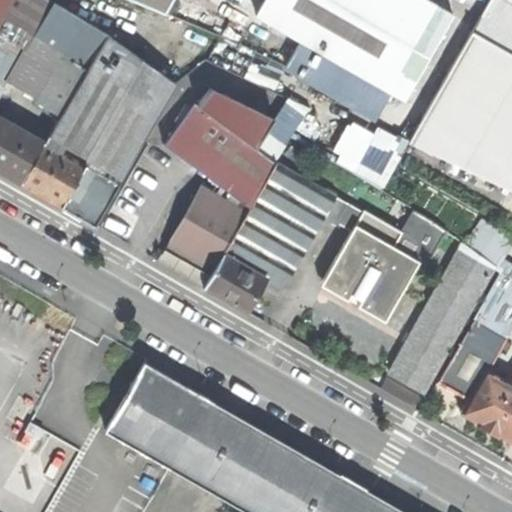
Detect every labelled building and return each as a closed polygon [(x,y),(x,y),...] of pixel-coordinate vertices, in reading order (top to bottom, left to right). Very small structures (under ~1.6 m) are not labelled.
[(0,85),(20,51),(31,31),(49,0),(6,0),(0,11),(0,85)] [(49,197),(93,222),(173,80),(105,33),(53,0),(49,0),(31,31),(84,63),(57,112),(42,138),(19,180),(49,197)] [(142,0),(161,8),(166,0),(142,0)] [(408,136),(511,186),(511,0),(485,0),(446,69),(418,118),(408,136)] [(35,98),(57,112),(84,63),(31,31),(20,51),(52,70),(35,98)] [(379,101),(418,118),(446,69),(409,49),(379,101)] [(268,166),(272,158),(192,100),(163,139),(247,203),(268,166)] [(0,168),(19,180),(42,138),(0,114),(0,168)] [(341,209),(268,166),(247,203),(243,210),(211,267),(202,284),(225,298),(245,309),(263,276),(280,286),(320,216),(333,224),(341,209)] [(175,246),(211,267),(243,210),(198,184),(166,240),(175,246)] [(99,219),(127,235),(138,215),(110,199),(99,219)] [(359,208),(320,276),(329,290),(371,314),(385,315),(419,256),(426,261),(445,226),(412,207),(398,231),(359,208)] [(492,261),(461,240),(388,373),(420,390),(492,261)] [(511,276),(499,266),(436,377),(469,395),(462,409),(476,418),(477,421),(485,426),(497,432),(499,431),(511,438),(511,379),(486,365),(503,333),(498,331),(511,306),(511,276)] [(103,428),(249,511),(405,511),(322,464),(142,361),(103,428)] [(409,403),(413,394),(365,367),(360,376),(409,403)] [(144,511),(145,494),(113,495),(113,511),(144,511)]
